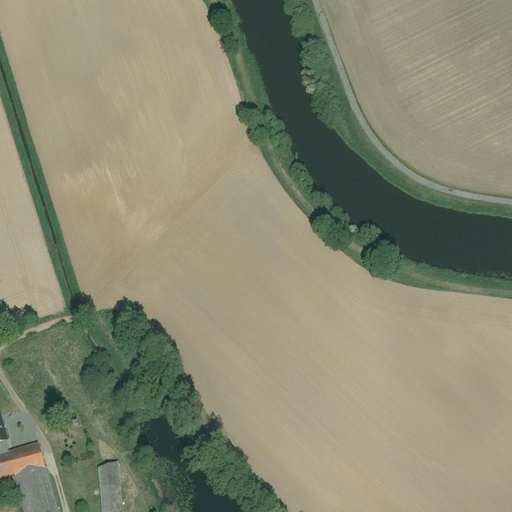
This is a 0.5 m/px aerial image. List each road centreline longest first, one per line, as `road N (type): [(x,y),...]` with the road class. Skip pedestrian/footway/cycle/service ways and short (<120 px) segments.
road 1 (track): [(319,507),(246,436),(153,307),(105,309),(0,346)]
road 2 (track): [(67,511),(48,447),(0,374)]
